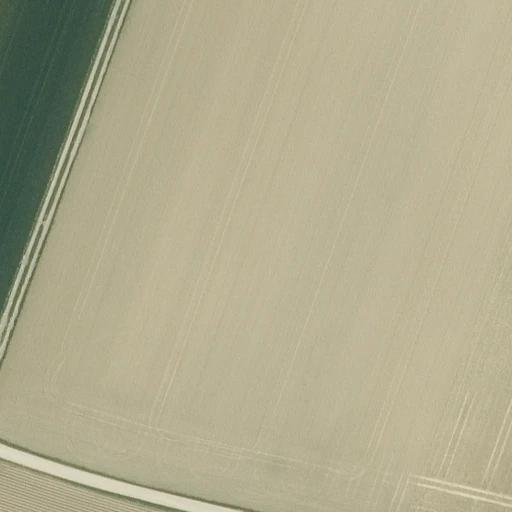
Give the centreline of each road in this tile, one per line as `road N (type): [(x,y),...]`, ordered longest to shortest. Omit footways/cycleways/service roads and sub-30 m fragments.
road 1 (track): [(0,338),(123,0)]
road 2 (track): [(197,511),(0,454)]
